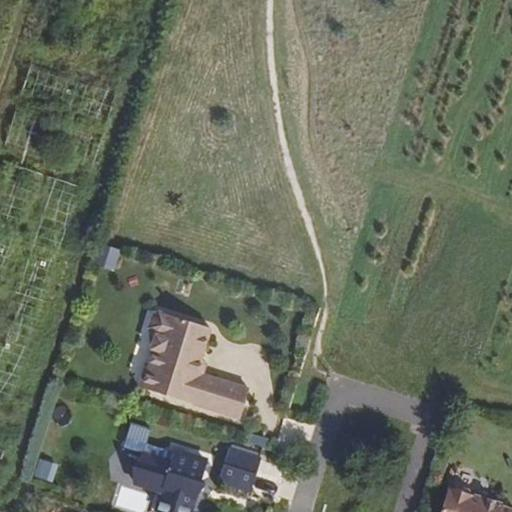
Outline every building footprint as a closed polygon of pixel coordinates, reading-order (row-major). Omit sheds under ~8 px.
[(74,192),(40,180),(20,237),(55,249),(74,192)] [(96,249),(89,270),(106,275),(112,255),(96,249)] [(253,389),(199,372),(213,330),(163,313),(156,316),(152,327),(155,332),(160,335),(155,348),(158,350),(152,368),(169,374),(163,394),(243,418),(253,389)] [(163,394),(169,374),(152,368),(148,367),(142,387),(163,394)] [(147,449),(149,428),(131,425),(129,446),(147,449)] [(249,485),(259,459),(230,449),(221,476),(249,485)] [(202,480),(198,478),(205,460),(175,450),(171,464),(142,454),(134,466),(134,481),(163,490),(157,509),(167,511),(188,511),(194,492),(197,493),(202,480)] [(273,475),(279,477),(283,466),(263,460),(253,490),(266,495),(273,475)] [(472,511),(478,495),(473,493),(472,488),(458,483),(452,486),(449,486),(441,511),(472,511)] [(511,511),(511,507),(503,505),(503,502),(478,495),(472,511),(511,511)]
